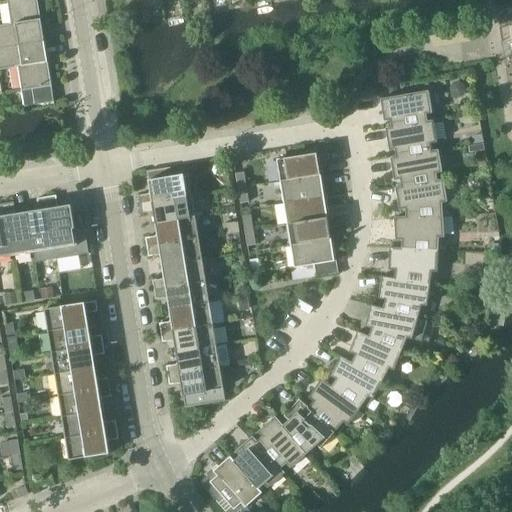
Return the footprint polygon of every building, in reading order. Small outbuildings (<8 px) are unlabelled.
[(10,24),(0,25),(0,47),(44,41),(37,0),(14,0),(7,1),(10,24)] [(149,23),(148,10),(140,11),(141,24),(149,23)] [(54,102),(44,41),(0,47),(0,70),(18,68),(24,107),(54,102)] [(427,123),(427,121),(426,114),(432,113),(428,91),(380,99),(383,115),(389,114),(391,128),(391,129),(427,123)] [(433,120),(427,121),(427,123),(391,129),(391,128),(385,129),(388,145),(394,144),(396,157),(396,158),(432,152),(432,151),(431,144),(437,143),(433,120)] [(483,144),(481,130),(470,132),(472,146),(483,144)] [(484,151),(483,144),(472,146),(473,153),(484,151)] [(438,150),(432,151),(432,152),(396,158),(396,157),(390,158),(393,174),(399,173),(401,187),(401,188),(437,182),(437,181),(436,174),(442,172),(438,150)] [(280,182),(320,175),(317,153),(276,159),(280,182)] [(244,173),(235,174),(238,189),(246,187),(244,173)] [(140,205),(192,196),(188,174),(148,181),(150,191),(147,194),(138,195),(140,205)] [(324,197),(320,175),(280,182),(284,203),(324,197)] [(443,179),(437,181),(437,182),(401,188),(401,187),(395,188),(398,204),(405,203),(406,217),(406,218),(442,216),(442,203),(447,202),(443,179)] [(249,202),(246,187),(238,189),(240,204),(249,202)] [(87,235),(75,237),(70,205),(60,207),(57,205),(56,195),(46,197),(56,259),(90,254),(87,235)] [(195,218),(192,196),(140,205),(141,214),(151,213),(153,215),(155,224),(195,218)] [(36,211),(27,212),(33,253),(35,263),(56,259),(46,197),(37,199),(38,208),(36,211)] [(327,218),(324,197),(284,203),(287,224),(327,218)] [(12,256),(33,253),(27,212),(18,214),(15,212),(13,202),(4,204),(12,256)] [(0,258),(12,256),(4,204),(0,204),(0,258)] [(251,215),(242,217),(245,231),(253,230),(251,215)] [(444,237),(442,216),(406,218),(406,217),(394,218),(395,234),(402,234),(401,248),(401,249),(438,251),(438,238),(444,237)] [(199,239),(195,218),(155,224),(156,233),(154,236),(145,238),(147,247),(199,239)] [(331,239),(327,218),(287,224),(290,246),(331,239)] [(237,223),(222,225),(224,235),(238,233),(237,223)] [(256,245),(253,230),(245,231),(247,246),(256,245)] [(202,260),(199,239),(147,247),(148,257),(157,256),(160,258),(162,267),(202,260)] [(315,277),(314,265),(334,261),(331,239),(290,246),(294,268),(292,272),(293,280),(315,277)] [(502,253),(500,244),(491,244),(490,253),(502,253)] [(401,249),(401,248),(389,247),(389,264),(396,264),(394,278),(394,279),(430,285),(432,272),(437,272),(438,251),(401,249)] [(258,259),(250,260),(252,275),(260,274),(258,259)] [(206,282),(202,260),(162,267),(163,276),(161,279),(152,281),(154,290),(206,282)] [(503,278),(504,265),(494,265),(493,278),(503,278)] [(394,279),(394,278),(382,276),(379,293),(387,294),(382,308),(382,310),(417,319),(421,306),(426,306),(430,285),(394,279)] [(209,303),(206,282),(154,290),(155,300),(164,298),(167,300),(169,310),(209,303)] [(54,288),(41,290),(43,299),(55,297),(54,288)] [(22,293),(23,303),(35,301),(34,291),(22,293)] [(18,293),(5,295),(7,305),(20,303),(18,293)] [(498,296),(496,310),(511,313),(509,298),(498,296)] [(247,298),(237,300),(239,312),(249,310),(247,298)] [(47,332),(88,325),(86,316),(88,313),(98,311),(96,301),(44,309),(47,332)] [(212,319),(209,303),(169,310),(170,319),(168,322),(159,323),(160,333),(221,323),(220,318),(212,319)] [(382,310),(382,308),(371,305),(367,321),(374,323),(368,336),(368,337),(402,350),(407,338),(421,342),(426,322),(417,319),(382,310)] [(13,323),(5,324),(4,324),(6,335),(14,334),(13,323)] [(222,328),(221,323),(160,333),(162,342),(171,341),(174,343),(176,352),(216,346),(213,329),(222,328)] [(89,334),(88,325),(47,332),(51,353),(103,344),(102,335),(92,336),(89,334)] [(394,370),(402,350),(368,337),(368,336),(357,331),(351,347),(358,349),(351,362),(351,363),(383,380),(389,369),(394,370)] [(16,337),(7,338),(11,360),(20,359),(16,337)] [(105,354),(103,344),(51,353),(54,374),(95,368),(93,358),(95,355),(105,354)] [(226,344),(216,346),(176,352),(177,362),(175,364),(166,366),(167,376),(220,367),(229,365),(226,344)] [(373,399),(383,380),(351,363),(351,362),(341,356),(333,371),(339,374),(331,386),(330,387),(360,408),(368,397),(373,399)] [(225,401),(223,389),(220,367),(167,376),(169,385),(178,384),(181,386),(185,408),(225,401)] [(96,377),(95,368),(54,374),(58,396),(110,387),(109,378),(99,379),(96,377)] [(9,384),(6,369),(0,370),(0,383),(0,386),(9,384)] [(348,425),(360,408),(330,387),(331,386),(321,379),(312,392),(317,397),(308,407),(307,408),(334,433),(343,423),(348,425)] [(112,397),(110,387),(58,396),(61,417),(102,410),(100,401),(102,398),(112,397)] [(13,412),(11,397),(2,399),(5,413),(13,412)] [(307,408),(308,407),(299,399),(288,412),(294,416),(283,426),(282,427),(306,454),(316,445),(320,449),(334,433),(307,408)] [(103,420),(102,410),(61,417),(65,438),(117,430),(115,420),(106,422),(103,420)] [(16,427),(13,412),(5,413),(7,428),(16,427)] [(19,415),(21,423),(28,422),(27,413),(19,415)] [(282,427),(283,426),(275,417),(263,428),(267,432),(256,442),(279,469),(280,468),(286,464),(290,468),(306,454),(282,427)] [(119,439),(117,430),(65,438),(68,461),(109,454),(107,444),(109,441),(119,439)] [(284,473),(280,468),(279,469),(256,442),(252,437),(240,448),(244,452),(234,461),(233,462),(257,489),(258,488),(263,483),(267,488),(284,473)] [(20,455),(18,440),(9,441),(12,456),(20,455)] [(22,469),(20,455),(12,456),(14,471),(22,469)] [(233,462),(234,461),(230,456),(200,483),(225,511),(249,511),(246,507),(262,493),(258,488),(257,489),(233,462)] [(28,494),(25,487),(11,492),(15,500),(28,494)] [(314,492),(308,499),(316,507),(322,501),(314,492)]
